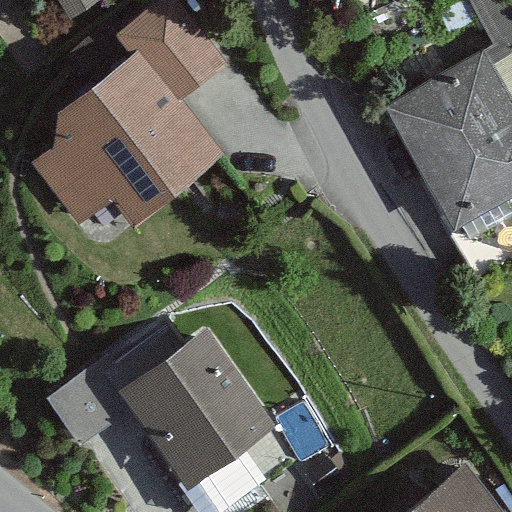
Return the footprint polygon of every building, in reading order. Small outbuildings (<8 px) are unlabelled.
[(223,65),(171,0),(155,0),(106,39),(118,55),(34,120),(50,140),(24,160),(98,255),(222,160),(176,101),(223,65)] [(53,0),(67,21),(98,1),(97,0),(53,0)] [(469,0),(492,48),(384,107),(451,229),(511,195),(511,8),(507,0),(469,0)] [(268,424),(205,325),(109,385),(172,485),(268,424)] [(493,511),(460,463),(393,511),(493,511)]
